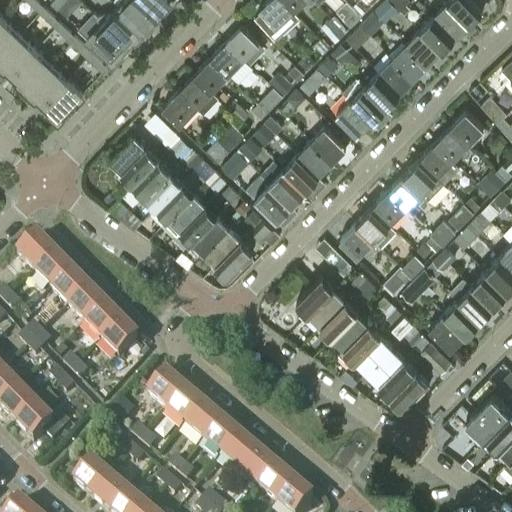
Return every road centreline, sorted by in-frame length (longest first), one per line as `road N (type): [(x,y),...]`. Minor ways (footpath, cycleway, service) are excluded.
road 1 (residential): [(511,20),(224,316)]
road 2 (residential): [(359,511),(180,349),(173,323),(188,294)]
road 3 (residential): [(44,187),(223,0)]
road 4 (residential): [(224,316),(401,442)]
road 5 (residential): [(44,187),(188,294)]
road 6 (residential): [(511,332),(401,442)]
road 7 (residential): [(401,442),(500,511)]
